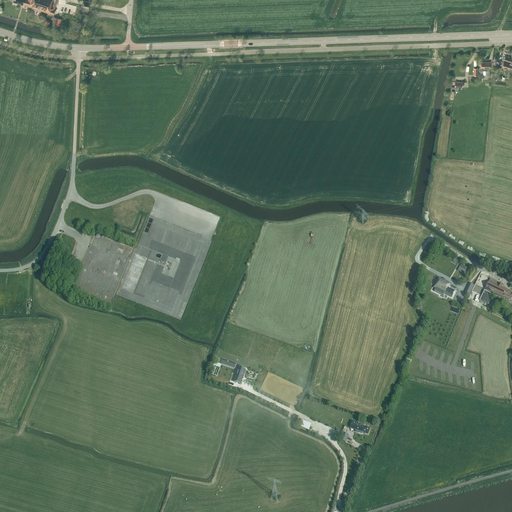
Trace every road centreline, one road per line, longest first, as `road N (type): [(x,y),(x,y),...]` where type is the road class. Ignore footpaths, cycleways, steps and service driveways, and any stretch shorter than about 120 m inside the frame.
road 1 (unclassified): [(0,270),(29,264),(58,225),(73,172),(79,48)]
road 2 (secondary): [(322,40),(127,47)]
road 3 (secondary): [(511,34),(322,40)]
road 4 (unclassified): [(322,49),(511,43)]
road 5 (track): [(343,511),(345,459),(333,442),(296,412),(241,388)]
road 6 (track): [(511,471),(373,511)]
